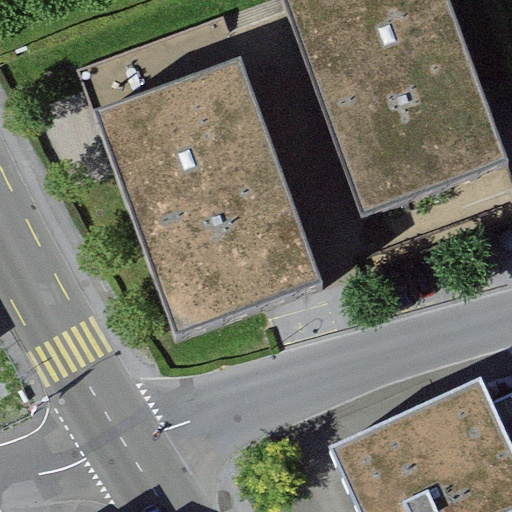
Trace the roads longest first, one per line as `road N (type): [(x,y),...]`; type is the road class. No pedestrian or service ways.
road 1 (residential): [(511,334),(127,448)]
road 2 (secondary): [(0,223),(127,448)]
road 3 (residential): [(127,448),(0,479)]
